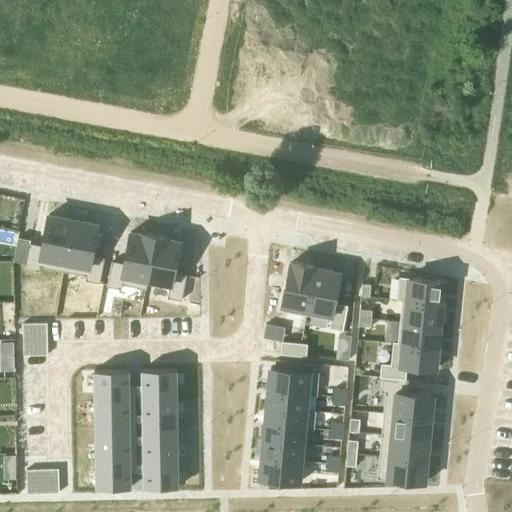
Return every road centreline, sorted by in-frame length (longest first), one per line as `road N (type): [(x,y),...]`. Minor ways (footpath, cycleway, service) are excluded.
road 1 (residential): [(478,511),(502,276),(496,260),(260,215)]
road 2 (residential): [(58,459),(59,353),(252,349),(260,215)]
road 3 (residential): [(260,215),(0,166)]
road 4 (residential): [(194,133),(426,176)]
road 5 (residential): [(0,98),(194,133)]
road 6 (residential): [(194,133),(218,0)]
